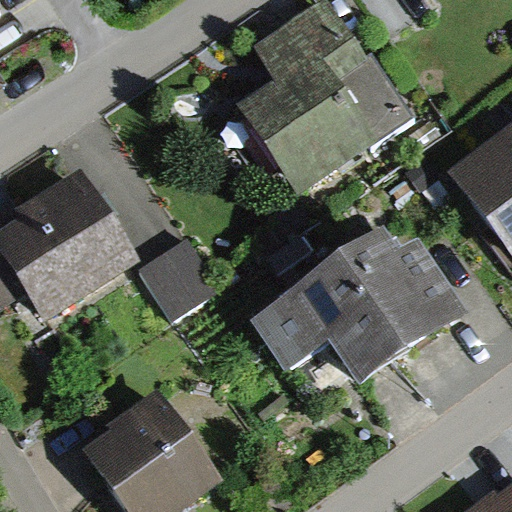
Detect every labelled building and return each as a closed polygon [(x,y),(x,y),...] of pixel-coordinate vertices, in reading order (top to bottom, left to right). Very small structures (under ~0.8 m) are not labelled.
[(413,116),(328,0),(308,0),(255,39),(277,69),(230,103),(299,198),(413,116)] [(511,249),(511,137),(458,176),(511,250),(511,249)] [(79,173),(20,212),(24,217),(0,233),(0,299),(5,306),(30,290),(48,318),(137,259),(79,173)] [(466,312),(416,237),(399,248),(387,230),(253,319),(286,370),(331,340),(359,383),(466,312)] [(192,239),(142,271),(173,317),(222,285),(192,239)] [(181,511),(229,477),(160,381),(79,439),(132,511),(181,511)] [(511,511),(511,483),(473,511),(511,511)]
